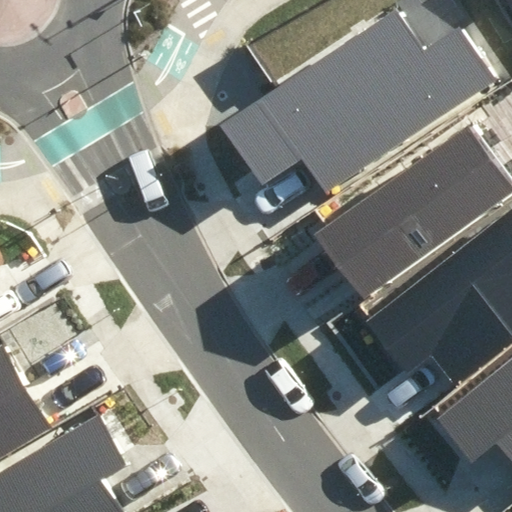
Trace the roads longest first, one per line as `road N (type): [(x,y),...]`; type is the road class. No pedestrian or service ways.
road 1 (residential): [(89,27),(176,211),(212,332)]
road 2 (residential): [(212,332),(13,77)]
road 3 (residential): [(353,511),(212,332)]
